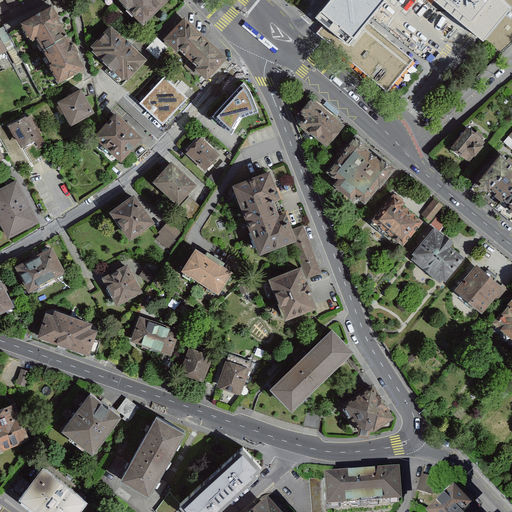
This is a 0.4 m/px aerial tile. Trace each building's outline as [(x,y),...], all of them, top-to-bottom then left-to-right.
[(122,0),(145,22),(166,0),(122,0)] [(437,0),(486,40),(511,7),(511,6),(503,0),(329,0),(323,8),(332,16),(356,35),(369,19),(384,0),(437,0)] [(61,24),(51,6),(22,23),(31,38),(35,35),(51,63),(49,65),(59,82),(84,67),(59,25),(61,24)] [(186,14),(166,34),(179,46),(182,43),(201,61),(198,64),(208,74),(228,54),(186,14)] [(416,58),(369,19),(356,35),(332,16),(319,31),(390,89),(416,58)] [(23,62),(5,26),(0,28),(0,35),(15,66),(23,62)] [(111,28),(93,47),(96,49),(95,51),(124,78),(125,76),(128,79),(146,60),(111,28)] [(158,39),(148,50),(159,61),(170,49),(158,39)] [(187,97),(165,78),(141,103),(163,123),(187,97)] [(255,110),(243,89),(218,117),(231,130),(240,115),(255,110)] [(81,91),(61,103),(72,124),(93,112),(81,91)] [(345,124),(315,100),(314,101),(313,99),(298,117),(303,121),(301,124),(310,131),(311,130),(328,144),(345,124)] [(141,139),(116,116),(95,138),(121,161),(141,139)] [(46,143),(32,118),(11,129),(22,148),(36,140),(39,147),(46,143)] [(485,141),(467,127),(450,147),(469,162),(485,141)] [(218,156),(200,139),(187,153),(205,170),(218,156)] [(368,148),(357,139),(330,172),(339,180),(334,186),(352,201),(357,195),(366,203),(380,185),(381,186),(395,169),(383,160),(381,163),(366,151),(368,148)] [(511,163),(500,153),(478,179),(511,207),(511,163)] [(230,166),(225,161),(209,178),(217,185),(224,176),(230,166)] [(196,186),(173,165),(156,183),(179,205),(196,186)] [(274,197),(281,195),(271,169),(251,177),(235,183),(262,251),(291,239),(297,237),(295,230),(288,212),(281,215),(274,197)] [(15,184),(0,191),(0,218),(10,237),(36,223),(15,184)] [(408,201),(399,193),(380,217),(407,239),(423,219),(405,205),(408,201)] [(202,207),(190,196),(178,209),(193,220),(202,207)] [(153,224),(134,197),(111,213),(130,240),(153,224)] [(444,206),(436,200),(424,215),(432,221),(444,206)] [(185,234),(170,221),(159,233),(161,235),(157,239),(168,249),(170,247),(174,251),(185,234)] [(458,241),(441,226),(420,251),(422,253),(419,256),(446,279),(449,275),(452,278),(469,256),(455,244),(458,241)] [(304,227),(295,230),(297,237),(291,239),(302,267),(306,278),(321,272),(304,227)] [(63,272),(51,248),(17,266),(29,290),(63,272)] [(226,270),(197,252),(184,271),(219,294),(232,274),(226,270)] [(501,284),(475,263),(455,286),(481,308),(491,295),(501,284)] [(141,292),(127,266),(104,278),(117,304),(141,292)] [(302,267),(273,278),(288,316),(317,305),(306,278),(302,267)] [(158,276),(145,268),(140,277),(152,285),(158,276)] [(502,282),(501,284),(491,295),(499,302),(510,289),(502,282)] [(0,283),(0,310),(11,305),(0,283)] [(511,296),(493,319),(498,323),(511,334),(511,296)] [(53,316),(46,314),(38,335),(87,352),(92,339),(94,331),(87,328),(89,323),(54,311),(53,316)] [(141,318),(133,339),(171,353),(179,331),(141,318)] [(511,334),(498,323),(492,330),(511,346),(511,334)] [(335,332),(275,389),(293,408),(353,351),(335,332)] [(92,339),(87,352),(96,355),(101,342),(92,339)] [(212,355),(193,349),(184,373),(203,380),(212,355)] [(230,354),(228,362),(249,370),(246,379),(251,381),(258,364),(230,354)] [(418,359),(414,355),(410,360),(414,364),(418,359)] [(249,370),(228,362),(219,386),(241,394),(246,379),(249,370)] [(31,373),(22,370),(17,383),(26,387),(31,373)] [(216,383),(208,381),(204,393),(212,396),(216,383)] [(374,387),(349,404),(362,425),(361,433),(372,436),(373,428),(393,416),(386,405),(389,403),(384,397),(381,399),(374,387)] [(119,417),(89,395),(62,431),(92,453),(119,417)] [(138,407),(127,398),(118,410),(130,419),(138,407)] [(13,406),(0,411),(0,451),(27,440),(13,406)] [(323,414),(308,411),(305,427),(321,430),(323,414)] [(184,434),(158,419),(123,481),(149,496),(184,434)] [(259,464),(244,448),(181,505),(186,511),(211,511),(255,473),(252,470),(259,464)] [(79,511),(87,501),(43,468),(21,498),(39,511),(79,511)] [(399,473),(324,479),(326,508),(401,502),(399,473)] [(436,479),(422,475),(417,491),(432,495),(436,479)] [(326,511),(326,508),(324,479),(309,480),(311,511),(326,511)] [(464,511),(470,507),(454,491),(432,511),(464,511)]
